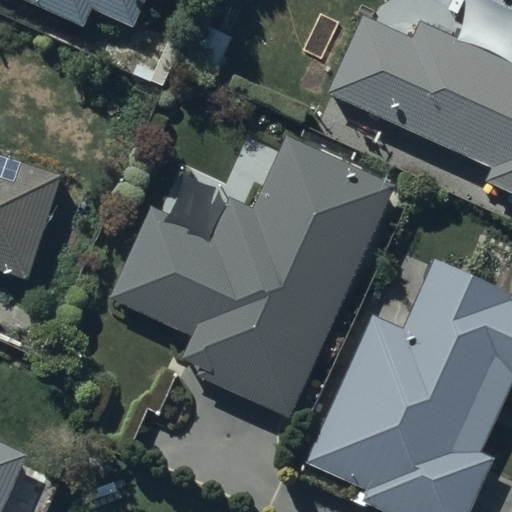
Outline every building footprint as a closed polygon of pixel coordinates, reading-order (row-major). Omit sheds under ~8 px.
[(135,28),(147,0),(27,0),(86,26),(94,9),(135,28)] [(511,73),(428,35),(420,51),(370,29),(335,107),(498,181),(491,196),(511,204),(511,73)] [(172,218),(153,210),(114,297),(194,332),(183,357),(203,366),(200,374),(290,414),(393,184),(289,138),(258,207),(233,196),(233,198),(190,179),(172,218)] [(0,270),(27,279),(62,176),(0,156),(0,270)] [(406,328),(375,314),(309,462),(367,488),(361,500),(387,511),(470,511),(494,459),(482,454),(511,387),(511,293),(436,260),(406,328)] [(0,511),(1,511),(27,455),(0,442),(0,511)]
